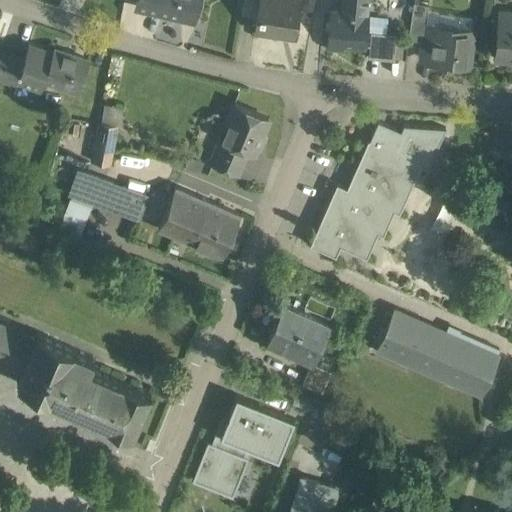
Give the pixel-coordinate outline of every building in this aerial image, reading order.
[(159,0),(158,11),(159,11),(159,10),(179,15),(194,19),(198,0),(159,0)] [(259,0),(243,0),(241,13),(256,15),(259,0)] [(298,0),(259,0),(256,15),(254,29),(292,35),(298,0)] [(341,0),(341,10),(330,9),(327,47),(342,48),(343,44),(364,46),(367,12),(366,12),(367,0),(341,0)] [(428,5),(413,3),(408,38),(423,40),(425,24),(428,5)] [(511,12),(498,11),(494,58),(511,60),(511,12)] [(367,12),(364,46),(369,46),(371,32),(382,33),(384,13),(367,12)] [(472,31),(425,24),(423,36),(434,38),(431,61),(467,66),(472,31)] [(369,46),(368,58),(394,60),(397,34),(382,33),(371,32),(369,46)] [(52,52),(28,44),(23,59),(16,80),(41,88),(44,79),(76,91),(87,59),(54,48),(52,52)] [(23,59),(0,51),(0,79),(15,85),(16,80),(23,59)] [(268,118),(233,103),(227,120),(221,123),(218,131),(220,137),(220,138),(221,138),(247,149),(254,152),(268,118)] [(369,140),(367,139),(346,187),(336,183),(310,244),(335,255),(339,245),(366,256),(377,232),(383,234),(393,209),(399,212),(420,163),(428,167),(446,127),(402,125),(400,130),(378,120),(369,140)] [(116,124),(99,122),(92,161),(109,164),(116,124)] [(247,149),(221,138),(211,161),(237,172),(247,149)] [(145,195),(76,170),(69,193),(137,218),(145,195)] [(240,214),(174,186),(158,228),(223,256),(240,214)] [(185,295),(168,288),(164,297),(181,305),(185,295)] [(327,324),(283,304),(267,339),(297,353),(298,351),(313,357),(327,324)] [(445,331),(393,308),(376,347),(481,393),(498,354),(496,353),(498,348),(458,330),(457,334),(446,329),(445,331)] [(93,357),(38,332),(35,339),(0,322),(0,345),(27,358),(16,382),(54,399),(54,398),(100,418),(100,419),(132,433),(150,391),(118,377),(118,379),(89,366),(93,357)] [(331,372),(310,363),(302,383),(322,392),(331,372)] [(207,440),(192,480),(232,496),(248,456),(246,455),(249,447),(278,458),(294,418),(235,395),(227,416),(222,415),(215,433),(218,434),(215,443),(207,440)] [(332,407),(322,429),(333,434),(342,412),(332,407)] [(353,416),(342,412),(333,434),(344,438),(353,416)] [(327,511),(335,487),(303,477),(292,511),(327,511)]
